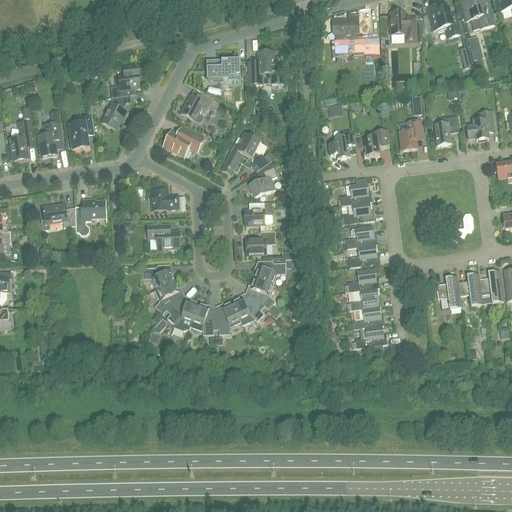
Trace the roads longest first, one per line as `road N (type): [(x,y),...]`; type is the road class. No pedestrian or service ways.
road 1 (primary): [(0,494),(511,492)]
road 2 (primary): [(511,465),(0,466)]
road 3 (residential): [(135,159),(188,53),(303,18)]
road 4 (residential): [(324,409),(312,179)]
road 5 (residential): [(197,192),(204,274),(224,272),(227,263),(225,202),(211,195)]
road 6 (residential): [(312,179),(303,18)]
road 7 (residential): [(0,187),(122,169),(135,159)]
